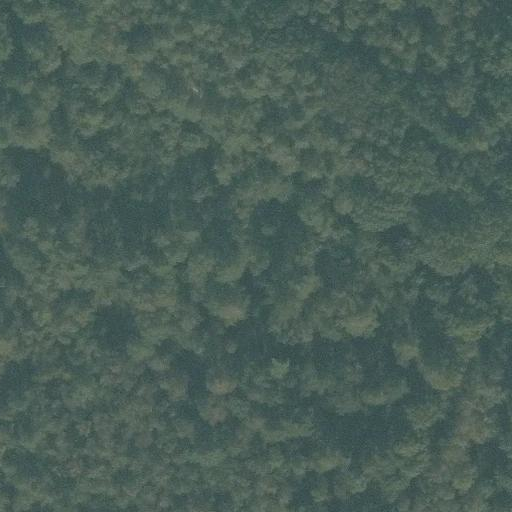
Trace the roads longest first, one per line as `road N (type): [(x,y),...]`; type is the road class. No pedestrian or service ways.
road 1 (track): [(25,0),(501,265)]
road 2 (track): [(501,265),(380,484)]
